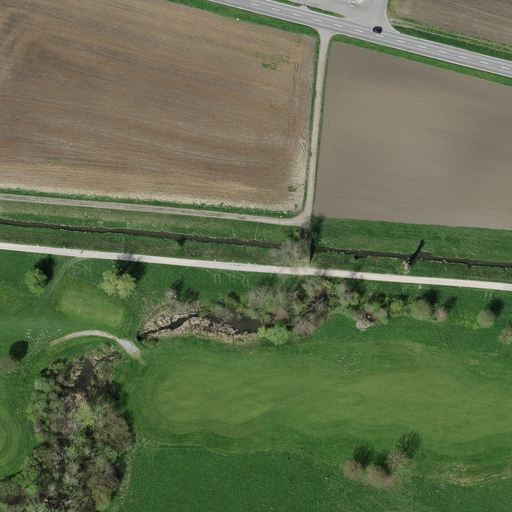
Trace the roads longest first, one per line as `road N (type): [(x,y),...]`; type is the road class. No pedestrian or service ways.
road 1 (track): [(0,248),(511,291)]
road 2 (track): [(0,200),(306,225),(327,23)]
road 3 (secondary): [(236,0),(511,69)]
road 4 (track): [(511,55),(376,21)]
